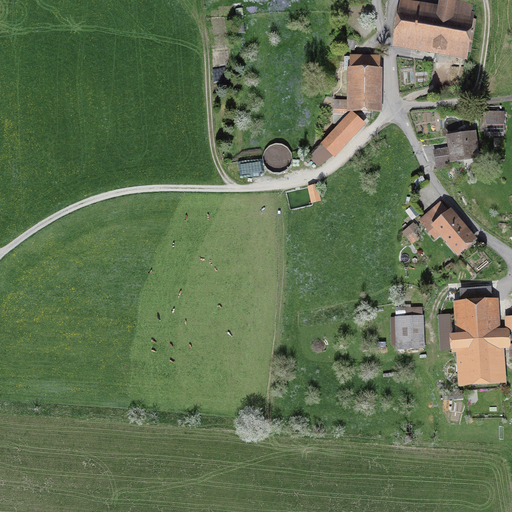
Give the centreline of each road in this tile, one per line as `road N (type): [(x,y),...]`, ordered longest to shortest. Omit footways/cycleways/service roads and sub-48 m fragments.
road 1 (track): [(0,256),(38,226),(115,192),(314,176),(395,106)]
road 2 (unclassified): [(511,253),(431,178),(395,106),(374,0)]
